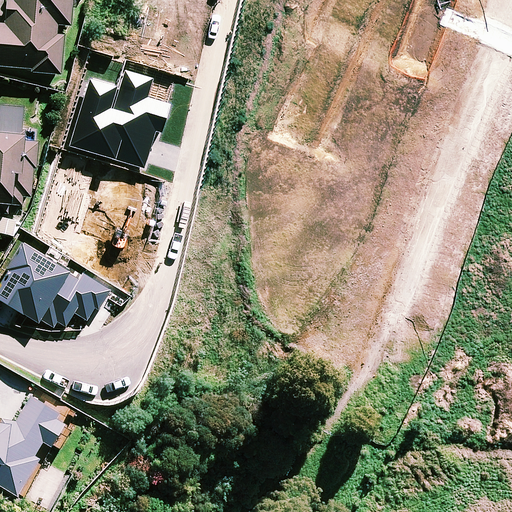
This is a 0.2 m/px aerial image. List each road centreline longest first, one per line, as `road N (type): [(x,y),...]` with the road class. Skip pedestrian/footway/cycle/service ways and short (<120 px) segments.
road 1 (track): [(231,511),(370,368),(509,0)]
road 2 (residential): [(0,334),(73,354),(117,347),(148,312),(223,0)]
